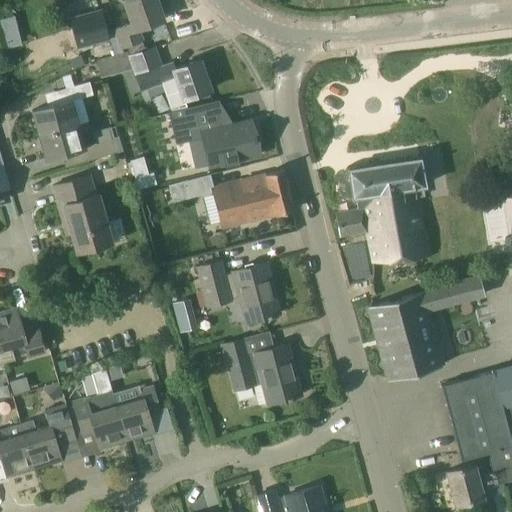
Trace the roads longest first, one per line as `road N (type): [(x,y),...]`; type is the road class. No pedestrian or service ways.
road 1 (unclassified): [(367,417),(285,108),(293,37)]
road 2 (residential): [(367,417),(331,426),(294,452),(198,460),(150,487),(87,495),(54,511)]
road 3 (tertiary): [(511,15),(293,37)]
road 4 (residential): [(0,252),(32,238),(0,128)]
